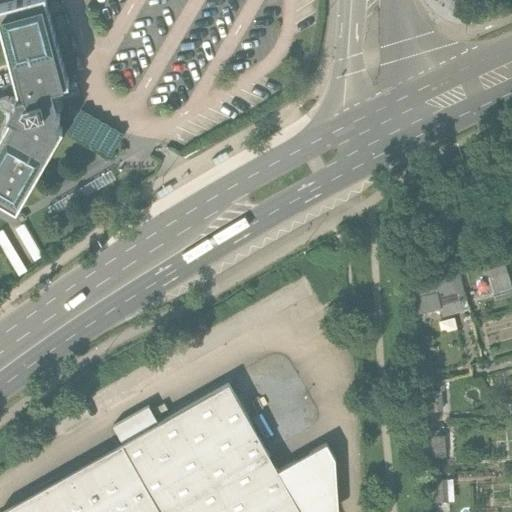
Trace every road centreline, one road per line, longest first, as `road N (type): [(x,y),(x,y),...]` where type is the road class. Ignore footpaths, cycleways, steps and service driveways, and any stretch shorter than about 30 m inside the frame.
road 1 (tertiary): [(0,363),(368,138)]
road 2 (tertiary): [(368,138),(511,70)]
road 3 (unclassified): [(368,138),(373,0)]
